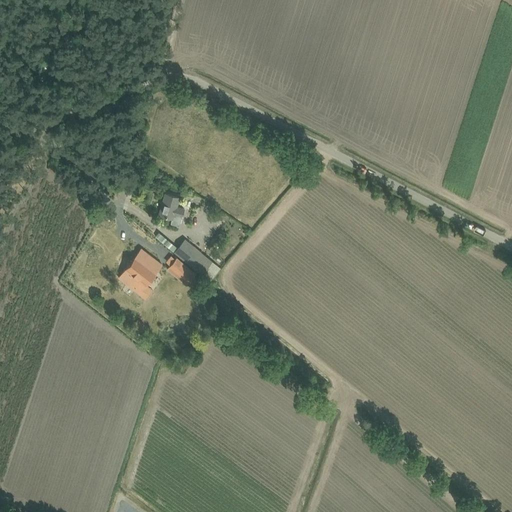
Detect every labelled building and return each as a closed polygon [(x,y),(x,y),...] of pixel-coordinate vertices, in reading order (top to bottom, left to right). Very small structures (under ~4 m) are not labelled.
[(159,214),(168,216),(171,217),(170,222),(179,225),(180,220),(184,208),(176,206),(179,197),(165,193),(159,214)] [(241,244),(246,232),(240,229),(234,241),(241,244)] [(212,260),(185,238),(184,238),(174,251),(201,273),(212,260)] [(161,263),(149,254),(141,248),(118,277),(145,298),(152,289),(145,284),(161,263)] [(177,257),(168,266),(180,276),(184,272),(192,278),(196,273),(189,267),(187,265),(177,257)] [(137,320),(133,325),(134,326),(139,329),(139,328),(142,330),(144,327),(142,325),(143,324),(137,320)] [(134,326),(130,333),(136,337),(141,331),(139,329),(134,326)]
